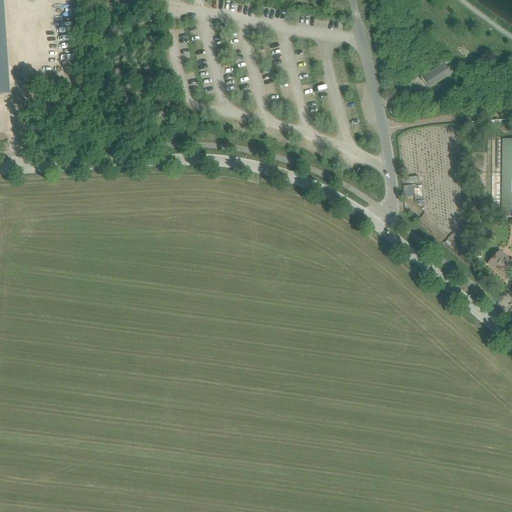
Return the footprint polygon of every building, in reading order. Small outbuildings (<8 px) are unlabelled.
[(0,0),(0,93),(9,93),(2,0),(0,0)] [(424,76),(429,83),(449,71),(444,64),(424,76)] [(502,216),(511,216),(511,139),(503,140),(502,216)] [(414,186),(403,186),(404,198),(415,197),(414,186)] [(492,261),(489,265),(507,281),(511,274),(511,260),(511,262),(500,252),(497,256),(495,254),(491,259),(492,261)]
